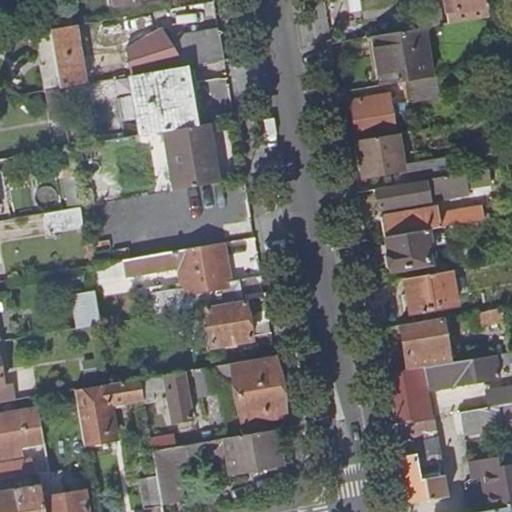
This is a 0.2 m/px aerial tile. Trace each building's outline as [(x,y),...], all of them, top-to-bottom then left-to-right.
[(332,44),(343,41),(335,0),(325,0),(332,44)] [(355,40),(367,38),(360,0),(347,0),(350,13),(355,12),(356,18),(351,19),(355,40)] [(490,17),(487,0),(448,0),(450,6),(455,4),(456,12),(460,11),(461,22),(490,17)] [(429,27),(442,25),(440,13),(426,15),(429,27)] [(120,20),(122,33),(148,28),(145,16),(120,20)] [(78,27),(53,31),(63,89),(89,85),(78,27)] [(406,82),(433,77),(425,28),(374,36),(382,86),(406,82)] [(196,51),(190,53),(193,65),(193,66),(226,61),(221,29),(193,34),(196,51)] [(188,41),(190,53),(196,51),(193,34),(187,35),(188,41)] [(152,72),(193,65),(190,53),(188,41),(148,47),(152,72)] [(167,133),(197,128),(186,68),(133,77),(144,137),(167,133)] [(433,77),(406,82),(410,101),(440,96),(438,86),(455,83),(454,80),(460,78),(459,72),(433,77)] [(357,138),(394,132),(391,116),(371,120),(369,111),(379,109),(377,96),(351,101),(357,138)] [(221,184),(211,125),(197,128),(167,133),(177,191),(221,184)] [(375,138),(358,142),(364,179),(382,176),(375,138)] [(405,183),(450,176),(447,158),(401,166),(405,183)] [(490,169),(475,171),(479,193),(494,190),(490,169)] [(460,174),(450,176),(405,183),(377,188),(380,208),(419,202),(418,190),(429,188),(430,192),(462,187),(460,174)] [(54,237),(86,231),(82,210),(50,215),(54,237)] [(386,237),(429,229),(476,221),(474,210),(464,211),(465,217),(458,218),(457,212),(422,219),(421,211),(382,217),(385,237),(386,237)] [(429,229),(386,237),(392,270),(431,264),(428,246),(432,244),(429,229)] [(226,243),(125,261),(128,277),(180,268),(185,294),(233,285),(226,243)] [(451,271),(405,279),(411,313),(457,305),(451,271)] [(103,326),(97,291),(86,294),(92,328),(103,326)] [(247,301),(206,308),(213,347),(253,340),(247,301)] [(490,310),(460,315),(463,330),(493,324),(490,310)] [(425,366),(450,362),(443,322),(449,321),(448,317),(401,325),(408,369),(425,366)] [(0,404),(19,401),(16,384),(6,386),(0,353),(0,404)] [(425,366),(429,389),(499,377),(495,354),(450,362),(425,366)] [(287,417),(277,356),(195,371),(199,396),(221,392),(229,401),(239,399),(244,425),(287,417)] [(434,417),(429,389),(425,366),(408,369),(388,373),(410,504),(447,497),(434,417)] [(185,372),(142,380),(146,401),(146,405),(155,404),(153,391),(168,389),(174,423),(194,420),(185,372)] [(101,409),(112,407),(146,401),(142,380),(113,385),(77,391),(86,445),(107,441),(101,409)] [(511,403),(459,413),(462,435),(511,426),(511,403)] [(101,409),(107,441),(118,439),(112,407),(101,409)] [(15,449),(46,444),(41,411),(0,417),(0,461),(16,458),(15,449)] [(220,441),(226,475),(283,465),(277,431),(220,441)] [(154,453),(178,448),(175,435),(152,439),(154,453)] [(219,477),(226,475),(220,441),(212,442),(219,477)] [(185,447),(178,448),(154,453),(159,479),(164,507),(185,504),(179,469),(188,467),(185,447)] [(511,506),(511,464),(502,466),(501,457),(469,463),(471,479),(484,478),(489,511),(509,507),(511,506)] [(0,482),(36,477),(34,462),(0,467),(0,482)] [(46,511),(90,511),(87,493),(67,496),(63,472),(51,474),(41,476),(43,488),(46,511)] [(164,508),(164,507),(159,479),(142,482),(147,511),(164,508)] [(0,511),(46,511),(43,488),(0,495),(0,511)]
